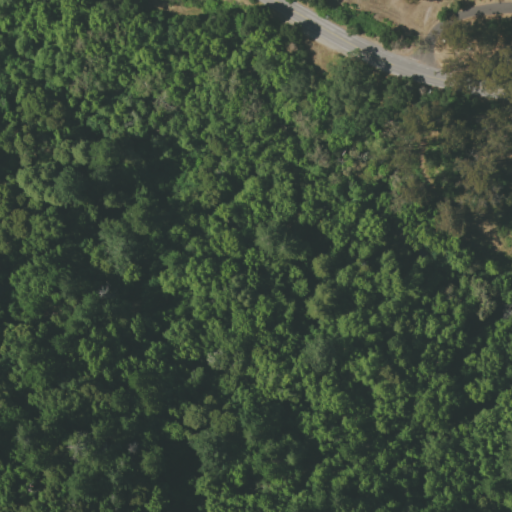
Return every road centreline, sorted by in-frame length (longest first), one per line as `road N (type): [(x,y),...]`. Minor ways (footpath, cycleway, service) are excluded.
road 1 (secondary): [(511,91),(400,68),(271,0)]
road 2 (residential): [(417,73),(433,30),(465,9),(511,6)]
